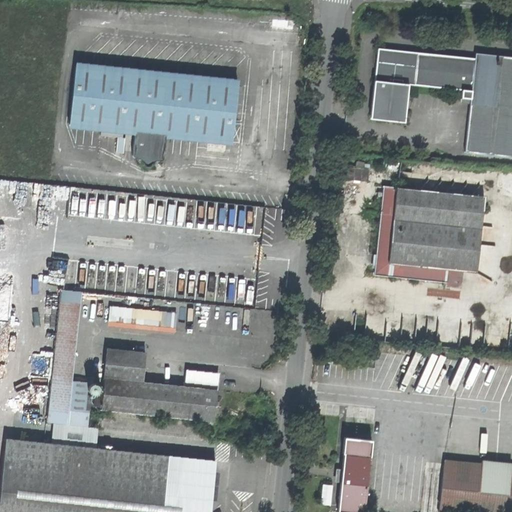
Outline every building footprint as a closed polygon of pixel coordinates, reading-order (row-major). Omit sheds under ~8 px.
[(467,153),(511,156),(511,55),(478,52),(478,58),(381,46),(377,80),(374,80),(372,92),(369,118),(404,122),(409,83),(463,88),(461,98),(472,99),(467,153)] [(168,153),(170,132),(235,137),(241,81),(79,64),(73,120),(137,128),(134,152),(137,155),(143,156),(150,163),(154,161),(160,157),(166,157),(168,153)] [(376,168),(349,165),(348,179),(375,181),(376,168)] [(485,196),(384,185),(384,190),(380,190),(379,197),(383,198),(379,238),(375,275),(447,283),(449,269),(477,271),(485,196)] [(51,421),(89,425),(91,413),(67,410),(79,303),(64,301),(51,421)] [(112,321),(177,328),(178,313),(114,306),(112,321)] [(103,408),(216,420),(218,396),(220,377),(207,376),(207,372),(189,371),(187,386),(144,382),(147,352),(110,348),(105,393),(102,393),(99,395),(90,394),(88,410),(104,411),(103,408)] [(338,511),(365,511),(373,438),(344,436),(343,454),(338,511)] [(8,438),(0,511),(212,511),(218,460),(8,438)] [(511,511),(511,469),(510,469),(511,462),(483,459),(483,467),(444,464),(439,510),(457,511),(511,511)]
